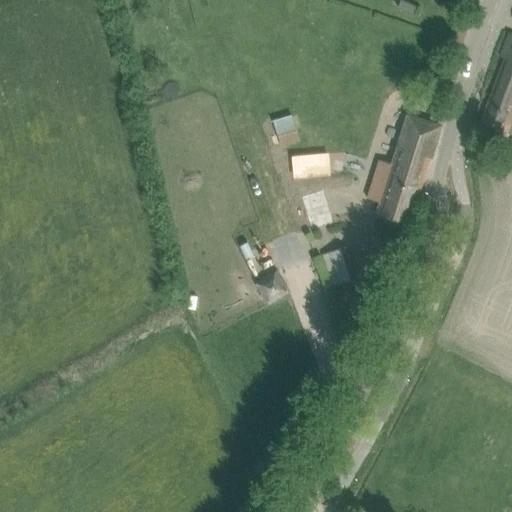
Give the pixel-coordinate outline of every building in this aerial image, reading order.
[(507,133),(507,132),(511,133),(511,121),(511,118),(511,34),(510,34),(502,56),(505,57),(480,123),(507,133)] [(275,119),(282,146),(299,141),(292,114),(275,119)] [(381,201),(377,213),(410,223),(441,126),(408,115),(392,164),(379,160),(368,196),(381,201)] [(330,168),(330,149),(291,149),(291,168),(330,168)] [(300,196),(310,228),(334,221),(324,189),(300,196)] [(279,267),(253,281),(265,305),(292,291),(279,267)]
